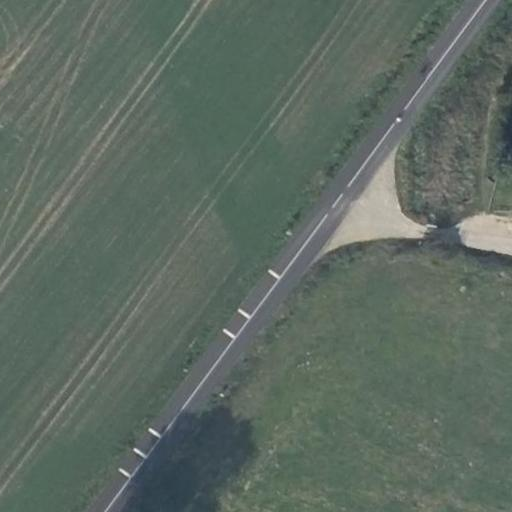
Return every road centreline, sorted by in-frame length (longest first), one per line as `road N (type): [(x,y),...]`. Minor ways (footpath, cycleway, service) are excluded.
road 1 (tertiary): [(101,511),(475,0)]
road 2 (track): [(305,232),(479,241)]
